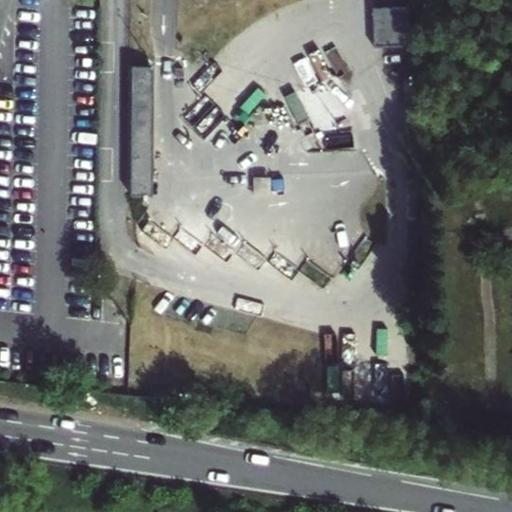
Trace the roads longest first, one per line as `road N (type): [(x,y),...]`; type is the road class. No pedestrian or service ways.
road 1 (motorway): [(492,511),(228,465)]
road 2 (motorway): [(228,465),(0,418)]
road 3 (motorway): [(228,465),(0,431)]
